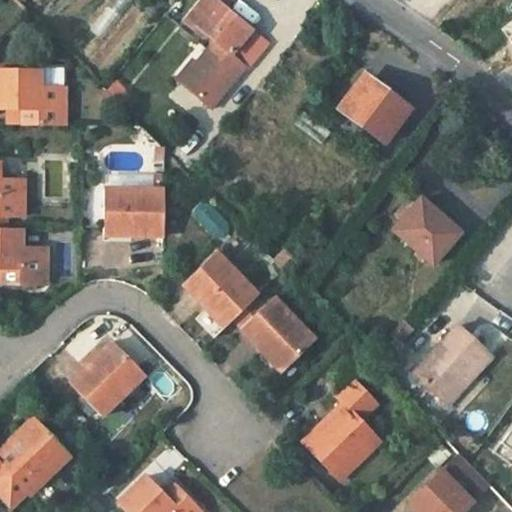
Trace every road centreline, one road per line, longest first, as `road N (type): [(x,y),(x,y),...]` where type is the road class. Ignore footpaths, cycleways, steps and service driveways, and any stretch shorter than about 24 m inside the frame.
road 1 (residential): [(5,368),(76,303),(102,295),(133,302),(251,429)]
road 2 (unclassified): [(373,0),(511,109)]
